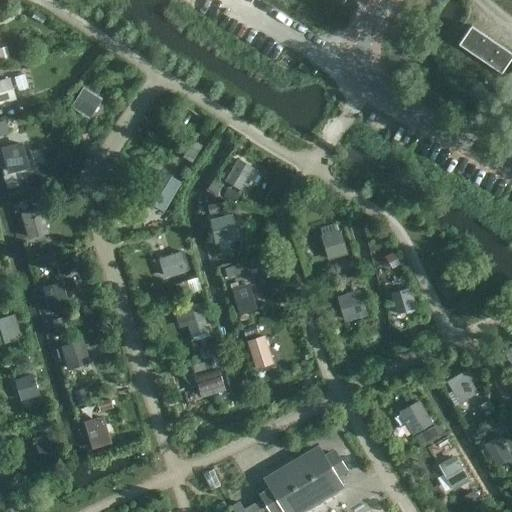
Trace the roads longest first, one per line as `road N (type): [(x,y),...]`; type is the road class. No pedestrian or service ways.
road 1 (unclassified): [(511,167),(411,114),(367,83),(362,63)]
road 2 (unclassified): [(233,0),(312,49),(362,63)]
